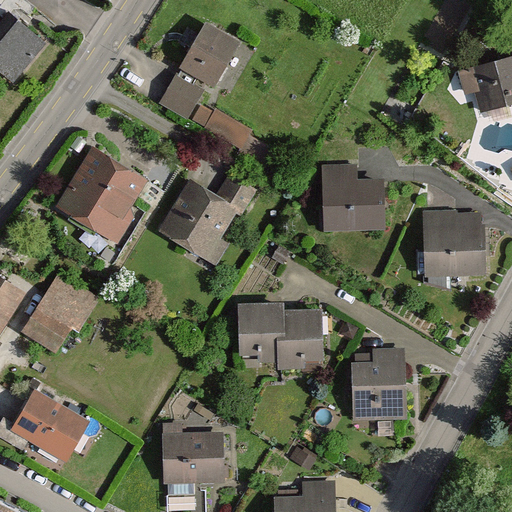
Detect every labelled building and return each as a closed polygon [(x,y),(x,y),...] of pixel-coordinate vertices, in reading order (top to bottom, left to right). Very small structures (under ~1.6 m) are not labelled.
[(41,36),(19,20),(0,45),(0,81),(13,92),(37,59),(28,53),(41,36)] [(206,24),(180,65),(213,86),(239,44),(206,24)] [(511,56),(464,71),(477,114),(511,103),(511,56)] [(174,75),(159,102),(187,118),(202,92),(174,75)] [(247,145),(257,127),(204,99),(194,117),(247,145)] [(92,146),(56,207),(112,241),(149,181),(92,146)] [(195,170),(157,229),(205,260),(256,182),(232,166),(219,186),(195,170)] [(319,181),(320,230),(385,230),(385,180),(319,181)] [(423,213),(425,274),(486,273),(484,211),(423,213)] [(93,293),(56,271),(22,329),(58,351),(93,293)] [(0,275),(0,338),(27,291),(0,275)] [(239,301),(240,355),(279,355),(279,369),(321,368),(320,308),(282,308),(282,300),(239,301)] [(352,346),(354,417),(406,416),(404,344),(352,346)] [(1,413),(0,414),(0,435),(22,448),(28,437),(66,458),(89,418),(31,385),(11,419),(1,413)] [(221,426),(159,430),(162,480),(224,476),(221,426)] [(335,511),(335,477),(272,479),(272,511),(335,511)] [(0,511),(24,511),(0,499),(0,511)]
